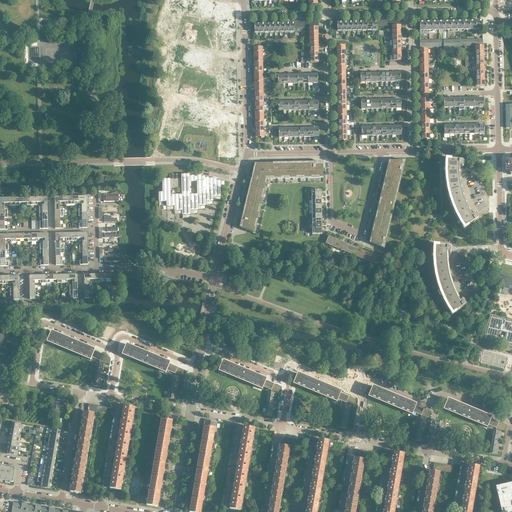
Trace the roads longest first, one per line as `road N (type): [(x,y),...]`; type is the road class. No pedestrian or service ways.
road 1 (unclassified): [(380,152),(360,232),(331,221),(328,153)]
road 2 (residential): [(80,394),(36,382),(41,330),(107,348)]
road 3 (residential): [(328,153),(325,14)]
road 4 (residential): [(412,151),(409,13)]
road 5 (tertiary): [(213,281),(246,154)]
road 6 (residential): [(505,466),(509,421),(446,394),(431,402)]
road 7 (residential): [(496,150),(495,20)]
